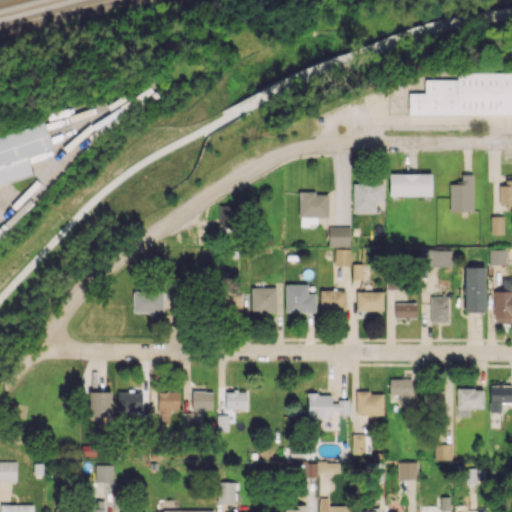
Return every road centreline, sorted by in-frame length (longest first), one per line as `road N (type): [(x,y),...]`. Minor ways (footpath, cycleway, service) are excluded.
road 1 (residential): [(511,352),(40,347)]
road 2 (residential): [(305,148),(214,196),(91,285),(0,390)]
road 3 (residential): [(511,141),(305,148)]
